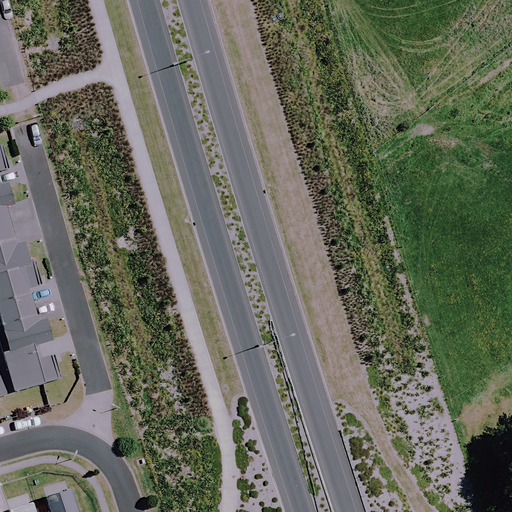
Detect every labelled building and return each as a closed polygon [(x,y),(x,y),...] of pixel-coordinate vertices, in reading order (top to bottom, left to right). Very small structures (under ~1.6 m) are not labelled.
[(0,174),(10,171),(2,145),(0,145),(0,174)] [(0,229),(10,227),(5,210),(12,208),(6,186),(0,187),(0,229)] [(10,227),(0,229),(0,276),(33,266),(25,239),(15,242),(10,227)] [(0,317),(33,308),(28,291),(39,287),(33,266),(0,276),(0,317)] [(33,308),(0,317),(0,329),(8,355),(33,347),(49,342),(43,322),(37,324),(33,308)] [(8,355),(4,356),(7,368),(0,369),(0,398),(61,380),(51,350),(35,354),(33,347),(8,355)] [(75,511),(71,494),(47,499),(50,511),(75,511)]
